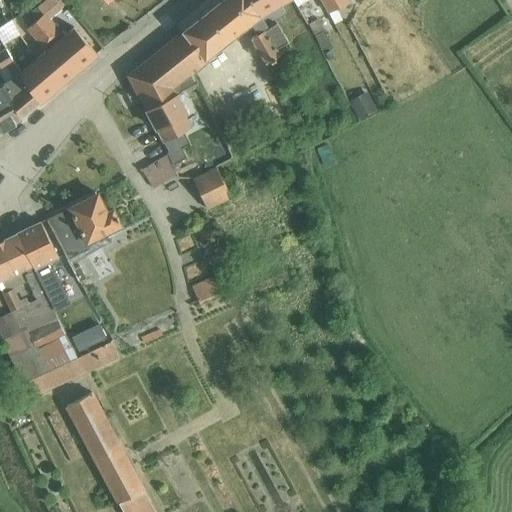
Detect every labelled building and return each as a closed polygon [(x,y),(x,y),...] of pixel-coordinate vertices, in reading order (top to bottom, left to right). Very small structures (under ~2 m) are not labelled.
[(47,11),(36,19),(78,68),(99,52),(74,22),(71,25),(67,20),(59,26),(50,15),(62,5),(57,0),(46,0),(42,4),(47,11)] [(260,12),(252,0),(220,0),(128,73),(147,108),(178,92),(198,80),(193,72),(251,22),(257,32),(251,36),(265,60),(264,63),(272,78),(281,75),(284,73),(276,56),(293,45),(278,20),(268,26),(266,21),(260,12)] [(252,0),(260,12),(266,21),(285,10),(282,3),(287,0),(252,0)] [(333,0),(295,0),(297,4),(305,0),(322,0),(335,22),(343,17),(337,7),(333,0)] [(297,31),(307,25),(299,12),(289,18),(297,31)] [(319,17),(310,22),(324,51),(333,45),(319,17)] [(21,32),(13,18),(0,25),(0,35),(4,42),(21,32)] [(59,84),(78,68),(36,19),(26,27),(46,49),(38,55),(59,84)] [(21,116),(39,100),(21,70),(6,46),(0,49),(0,70),(5,80),(13,94),(8,97),(21,116)] [(21,70),(39,100),(59,84),(38,55),(34,51),(24,60),(27,64),(21,70)] [(20,117),(21,116),(8,97),(13,94),(5,80),(0,82),(0,128),(15,120),(13,115),(17,113),(20,117)] [(367,90),(350,99),(360,118),(377,109),(367,90)] [(178,92),(147,108),(163,140),(168,149),(188,138),(182,129),(192,124),(186,113),(188,112),(178,92)] [(317,132),(299,140),(303,149),(309,146),(322,140),(317,132)] [(169,151),(167,151),(173,163),(187,155),(182,147),(190,142),(188,138),(168,149),(169,151)] [(173,163),(167,151),(142,167),(154,187),(177,171),(173,163)] [(218,165),(193,177),(208,207),(231,196),(218,165)] [(98,191),(47,217),(72,261),(111,240),(108,236),(123,228),(122,226),(125,224),(115,204),(107,208),(98,191)] [(239,238),(262,227),(254,209),(230,220),(239,238)] [(40,220),(15,233),(54,310),(72,301),(51,261),(58,257),(40,220)] [(2,338),(25,382),(78,356),(55,311),(54,310),(15,233),(0,239),(0,285),(11,309),(0,315),(0,331),(4,338),(2,338)] [(80,264),(75,267),(82,279),(87,276),(80,264)] [(219,272),(192,285),(200,302),(226,290),(219,272)] [(78,356),(25,382),(32,396),(119,354),(112,340),(78,356)] [(93,390),(65,405),(117,502),(119,501),(124,511),(157,511),(144,488),(146,487),(93,390)]
